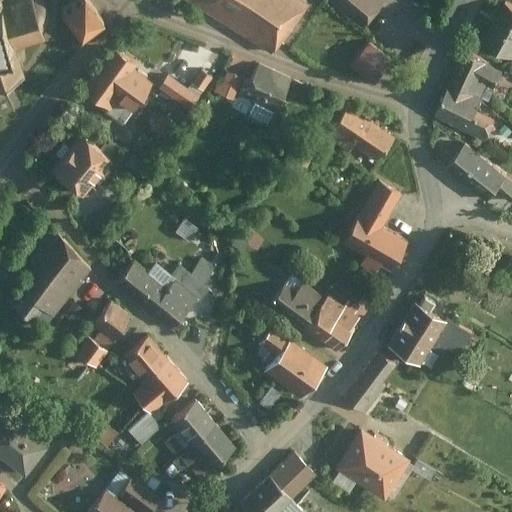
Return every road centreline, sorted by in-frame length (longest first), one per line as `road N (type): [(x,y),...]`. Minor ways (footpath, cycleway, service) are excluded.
road 1 (residential): [(4,158),(268,452)]
road 2 (residential): [(268,452),(383,322),(427,248),(433,203)]
road 3 (residential): [(122,8),(355,92),(411,96)]
road 4 (residential): [(122,8),(4,158)]
